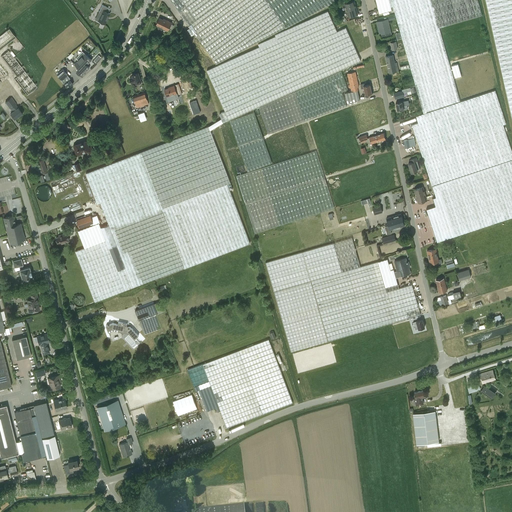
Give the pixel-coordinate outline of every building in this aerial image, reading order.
[(169,0),(190,28),(187,30),(190,35),(194,33),(216,64),(285,28),(335,3),(332,0),(169,0)] [(393,9),(423,113),(460,102),(439,27),(482,14),(478,0),(375,0),(379,12),(393,9)] [(511,0),(486,0),(511,116),(511,0)] [(348,17),(358,14),(354,1),(344,3),(348,17)] [(98,21),(105,24),(110,14),(108,13),(110,9),(102,5),(98,14),(100,17),(98,21)] [(219,114),(223,123),(361,61),(346,28),(337,32),(328,11),(275,35),(275,36),(258,44),(259,47),(206,71),(225,112),(219,114)] [(167,31),(169,28),(171,24),(172,23),(163,19),(162,20),(159,18),(156,24),(158,25),(158,27),(158,28),(159,30),(160,30),(161,30),(162,30),(163,29),(167,31)] [(380,34),(381,37),(391,35),(387,20),(377,22),(380,34)] [(0,34),(0,46),(13,38),(8,29),(0,34)] [(38,88),(10,48),(1,54),(16,76),(14,77),(27,95),(38,88)] [(74,64),(79,68),(82,65),(82,61),(88,56),(85,53),(84,53),(82,51),(76,58),(78,60),(74,64)] [(385,56),(389,72),(398,70),(396,62),(394,62),(393,55),(385,56)] [(91,59),(88,56),(82,61),(82,65),(79,68),(77,71),(81,75),(88,68),(85,66),(91,59)] [(0,96),(10,90),(4,82),(12,77),(0,60),(0,96)] [(461,76),(458,64),(451,66),(455,78),(461,76)] [(57,74),(62,79),(68,75),(63,69),(57,74)] [(348,89),(341,70),(260,107),(259,108),(268,134),(347,105),(342,91),(348,89)] [(347,73),(351,91),(345,93),(348,102),(360,99),(358,90),(357,87),(359,86),(355,71),(347,73)] [(134,82),(134,83),(135,82),(136,85),(142,83),(138,73),(132,75),(132,77),(130,78),(131,83),(134,82)] [(62,79),(61,80),(64,83),(68,88),(73,84),(69,79),(66,76),(62,79)] [(365,94),(371,93),(370,85),(365,86),(364,83),(360,84),(361,89),(364,88),(365,94)] [(164,89),(167,97),(177,93),(174,85),(171,86),(171,87),(164,89)] [(404,97),(402,90),(394,93),(395,99),(404,97)] [(460,102),(423,113),(410,118),(435,197),(433,198),(435,204),(435,206),(426,209),(429,219),(434,233),(436,241),(453,235),(489,224),(511,216),(511,160),(511,159),(511,150),(503,124),(506,123),(496,90),(460,102)] [(133,96),(137,108),(148,104),(145,92),(133,96)] [(5,102),(10,109),(11,108),(13,111),(10,113),(14,119),(22,113),(18,107),(18,108),(15,105),(16,104),(11,98),(5,102)] [(402,102),(396,103),(397,111),(407,109),(407,105),(405,106),(404,101),(402,102)] [(254,112),(230,121),(248,171),(272,163),(254,112)] [(97,203),(100,202),(109,224),(101,227),(109,250),(108,250),(109,253),(110,253),(117,271),(125,268),(126,270),(129,269),(136,286),(184,268),(184,269),(250,243),(228,184),(231,182),(209,126),(85,173),(97,203)] [(383,132),(369,137),(371,144),(382,140),(382,142),(386,141),(385,139),(383,132)] [(410,147),(416,145),(414,138),(408,139),(403,140),(405,148),(410,147)] [(88,151),(89,154),(93,152),(91,146),(89,147),(87,141),(73,145),(76,154),(88,151)] [(333,204),(316,150),(305,154),(284,160),(258,169),(236,176),(245,204),(255,233),(316,214),(334,208),(333,204)] [(47,172),(42,158),(37,160),(42,174),(47,172)] [(408,163),(411,173),(417,171),(415,165),(418,164),(416,158),(410,159),(411,162),(408,163)] [(414,189),(418,203),(426,200),(422,187),(414,189)] [(382,211),(380,206),(373,208),(374,214),(382,211)] [(387,218),(388,224),(403,219),(401,214),(387,218)] [(76,220),(79,227),(93,222),(90,215),(76,220)] [(3,218),(10,243),(24,240),(20,224),(15,225),(13,216),(3,218)] [(403,219),(388,224),(389,226),(385,227),(386,231),(387,234),(391,233),(390,230),(404,225),(403,219)] [(56,238),(58,244),(66,242),(65,241),(69,240),(67,235),(64,236),(63,234),(58,236),(59,237),(56,238)] [(394,234),(382,238),(383,243),(395,240),(394,234)] [(352,237),(342,240),(265,262),(291,351),(390,323),(421,314),(412,284),(399,288),(393,269),(391,270),(389,264),(387,259),(360,266),(352,237)] [(427,251),(429,264),(438,262),(436,249),(427,251)] [(400,270),(402,275),(408,273),(407,270),(410,270),(409,267),(410,267),(409,261),(407,262),(406,258),(395,261),(397,270),(400,270)] [(33,279),(30,267),(24,268),(23,265),(22,259),(13,261),(15,267),(20,266),(21,269),(20,269),(23,282),(33,279)] [(471,276),(468,268),(457,272),(459,280),(471,276)] [(436,280),(439,293),(447,290),(444,278),(436,280)] [(460,290),(447,294),(449,300),(461,297),(460,290)] [(39,309),(38,302),(39,302),(37,293),(31,295),(32,299),(28,300),(31,311),(39,309)] [(446,295),(436,298),(439,307),(449,304),(446,295)] [(135,311),(139,321),(157,313),(163,311),(160,304),(155,306),(154,303),(135,311)] [(417,324),(418,329),(425,327),(423,319),(413,322),(414,325),(417,324)] [(129,334),(134,339),(138,335),(130,327),(126,326),(127,323),(118,322),(118,324),(113,323),(106,325),(108,332),(113,331),(129,334)] [(47,334),(37,336),(39,344),(41,344),(43,354),(49,352),(47,342),(50,341),(47,334)] [(16,359),(30,356),(31,356),(26,336),(11,339),(16,359)] [(293,402),(269,339),(203,364),(211,385),(199,389),(207,411),(216,407),(216,409),(219,408),(227,427),(293,402)] [(0,340),(0,388),(11,386),(0,340)] [(493,370),(480,374),(482,383),(495,379),(493,370)] [(48,378),(52,389),(60,387),(58,380),(60,379),(58,375),(48,378)] [(478,383),(467,386),(469,392),(480,389),(478,383)] [(496,394),(484,386),(480,392),(492,400),(496,394)] [(416,398),(415,398),(416,405),(423,403),(422,397),(424,396),(423,390),(414,392),(416,398)] [(64,398),(54,401),(56,410),(67,407),(64,398)] [(119,421),(110,398),(94,404),(103,428),(119,421)] [(57,430),(57,429),(53,430),(51,423),(53,423),(52,421),(55,420),(53,412),(51,403),(50,400),(33,405),(41,437),(54,433),(58,432),(57,430)] [(0,453),(1,458),(18,453),(6,405),(0,406),(0,453)] [(24,452),(21,453),(23,461),(41,456),(29,408),(14,411),(24,452)] [(439,442),(435,411),(413,413),(417,444),(439,442)] [(58,420),(59,421),(55,422),(57,429),(57,430),(72,426),(69,417),(58,420)] [(41,437),(42,438),(47,458),(59,455),(59,452),(61,452),(58,442),(56,442),(54,434),(41,437)] [(123,456),(132,453),(129,444),(132,443),(131,437),(126,439),(127,441),(119,444),(123,456)] [(63,465),(66,474),(71,472),(70,469),(78,467),(76,460),(68,462),(68,464),(63,465)] [(9,469),(6,469),(5,465),(0,466),(0,480),(1,480),(1,479),(4,478),(4,479),(8,478),(7,473),(10,472),(11,475),(17,473),(16,465),(9,467),(9,469)] [(35,469),(27,470),(29,481),(37,480),(35,469)] [(184,504),(183,499),(177,500),(178,504),(174,505),(174,511),(178,511),(182,511),(181,511),(188,511),(188,506),(186,507),(185,503),(184,504)]
